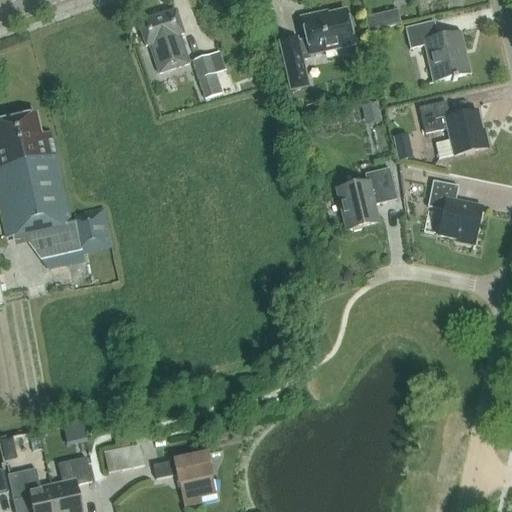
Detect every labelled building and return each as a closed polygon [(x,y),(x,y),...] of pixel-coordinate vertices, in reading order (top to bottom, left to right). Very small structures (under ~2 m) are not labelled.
[(297,40),(279,44),(290,92),(308,88),(302,63),(311,61),(310,57),(353,47),(345,11),(319,17),(319,15),(300,19),(305,41),(297,42),(297,40)] [(159,75),(189,65),(180,37),(184,35),(176,12),(138,25),(146,48),(150,47),(159,75)] [(381,30),(378,17),(365,19),(368,32),(381,30)] [(436,84),(471,76),(461,33),(437,38),(434,23),(405,30),(410,51),(427,47),(436,84)] [(193,63),(208,106),(226,100),(224,95),(222,95),(215,75),(226,71),(220,54),(193,63)] [(382,122),(377,104),(361,108),(365,126),(382,122)] [(439,161),(453,158),(488,150),(484,132),(481,132),(477,113),(449,119),(446,104),(418,110),(425,137),(447,131),(449,143),(435,146),(439,161)] [(51,136),(40,138),(35,117),(0,124),(0,209),(7,239),(27,234),(29,244),(36,243),(40,259),(81,250),(82,255),(111,248),(103,211),(74,217),(75,223),(71,224),(51,136)] [(366,184),(336,191),(346,232),(377,225),(373,207),(396,202),(389,170),(364,176),(366,184)] [(474,247),(482,209),(455,203),(458,188),(432,183),(427,209),(443,212),(437,237),(456,241),(456,244),(474,247)] [(1,444),(5,463),(17,461),(13,442),(1,444)] [(139,447),(104,455),(109,477),(144,469),(139,447)] [(200,500),(201,504),(216,501),(206,455),(153,467),(156,482),(177,477),(183,504),(200,500)] [(91,484),(86,459),(57,466),(62,485),(50,487),(56,511),(80,511),(75,488),(91,484)] [(56,511),(50,487),(39,490),(35,471),(7,477),(12,502),(28,498),(31,511),(56,511)]
